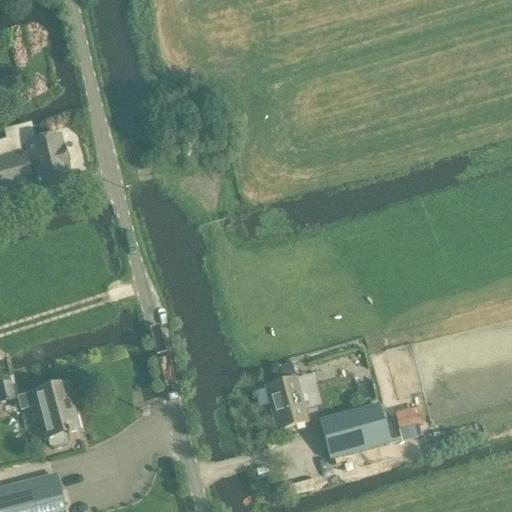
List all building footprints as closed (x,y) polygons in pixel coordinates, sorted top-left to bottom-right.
[(36,143),(31,126),(3,133),(5,141),(0,142),(0,199),(35,189),(36,193),(72,183),(61,137),(36,143)] [(290,364),(277,368),(280,380),(294,376),(290,364)] [(276,433),(307,424),(295,381),(264,390),(276,433)] [(0,387),(0,404),(13,401),(8,385),(0,387)] [(72,413),(69,404),(65,387),(17,399),(20,413),(36,408),(45,442),(47,441),(49,449),(53,452),(65,449),(68,444),(66,438),(69,437),(69,435),(77,433),(72,413)] [(377,408),(319,424),(329,462),(330,462),(388,447),(377,408)] [(0,511),(62,511),(54,477),(0,491),(0,511)]
